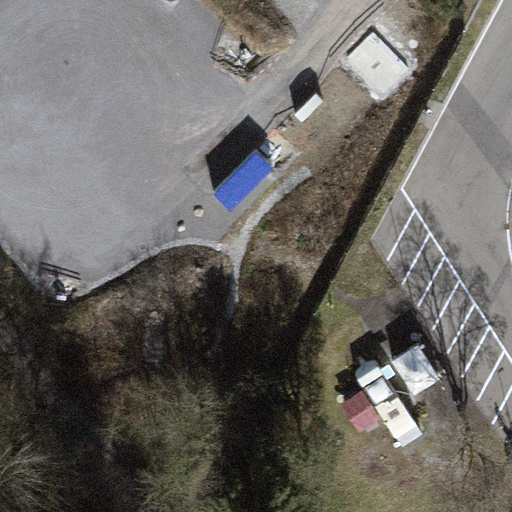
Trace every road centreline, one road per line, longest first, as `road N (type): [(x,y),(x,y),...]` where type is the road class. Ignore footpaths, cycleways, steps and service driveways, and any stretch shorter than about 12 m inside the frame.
road 1 (unknown): [(418,0),(365,78),(229,149),(109,179)]
road 2 (unclassified): [(511,92),(446,207),(511,311)]
road 3 (track): [(12,361),(134,511)]
